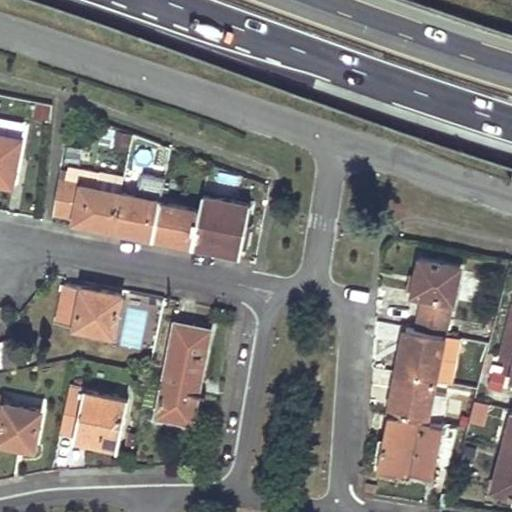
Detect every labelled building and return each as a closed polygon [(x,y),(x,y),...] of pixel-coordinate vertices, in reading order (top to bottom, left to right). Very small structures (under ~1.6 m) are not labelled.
[(0,182),(10,185),(20,138),(0,134),(0,182)] [(153,236),(159,203),(164,178),(143,173),(138,196),(121,193),(114,229),(131,232),(153,236)] [(81,222),(114,229),(121,193),(58,181),(54,213),(73,217),(72,220),(81,222)] [(203,194),(199,212),(192,244),(215,249),(216,242),(241,247),(246,225),(250,204),(203,194)] [(199,212),(159,203),(153,236),(172,240),(192,244),(199,212)] [(417,330),(445,336),(446,336),(460,269),(421,261),(414,295),(424,297),(417,330)] [(120,294),(101,290),(95,289),(83,286),(82,289),(63,286),(56,323),(112,334),(120,294)] [(142,349),(150,296),(129,293),(122,346),(142,349)] [(511,319),(502,358),(508,359),(504,373),(511,375),(511,319)] [(155,418),(174,422),(192,425),(212,328),(175,320),(155,418)] [(441,358),(445,336),(417,330),(405,328),(396,374),(435,382),(449,384),(453,361),(441,358)] [(18,341),(10,341),(2,341),(0,363),(0,366),(17,369),(18,341)] [(18,341),(17,369),(32,366),(33,342),(18,341)] [(433,394),(435,382),(396,374),(388,414),(389,414),(440,424),(445,397),(439,396),(433,394)] [(84,389),(68,386),(59,432),(74,435),(73,436),(118,447),(128,401),(84,391),(84,389)] [(0,441),(15,444),(32,448),(40,411),(5,403),(6,399),(0,397),(0,441)] [(474,402),(472,412),(469,422),(482,425),(487,405),(474,402)] [(444,424),(440,424),(389,414),(378,470),(400,475),(402,470),(433,476),(444,424)] [(464,442),(461,455),(457,467),(471,471),(478,446),(464,442)] [(511,453),(504,452),(494,491),(511,494),(511,453)]
